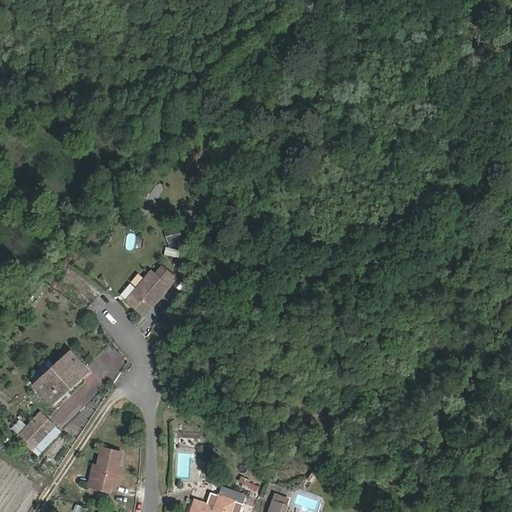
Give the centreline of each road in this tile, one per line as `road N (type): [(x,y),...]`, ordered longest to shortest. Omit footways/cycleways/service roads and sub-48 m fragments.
road 1 (track): [(508,0),(409,98),(363,173),(269,257),(196,299),(35,511)]
road 2 (residential): [(149,511),(156,462),(145,366),(105,304)]
